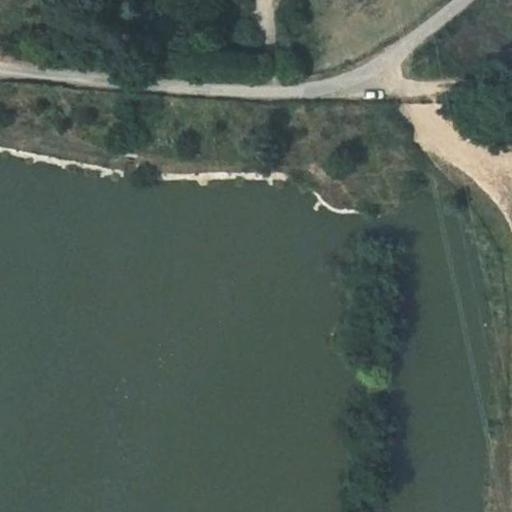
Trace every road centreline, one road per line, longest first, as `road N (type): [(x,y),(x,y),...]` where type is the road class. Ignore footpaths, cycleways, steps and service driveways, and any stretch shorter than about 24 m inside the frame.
road 1 (unclassified): [(0,66),(121,86),(273,92),(355,79),(460,0)]
road 2 (track): [(355,79),(414,90),(511,83)]
